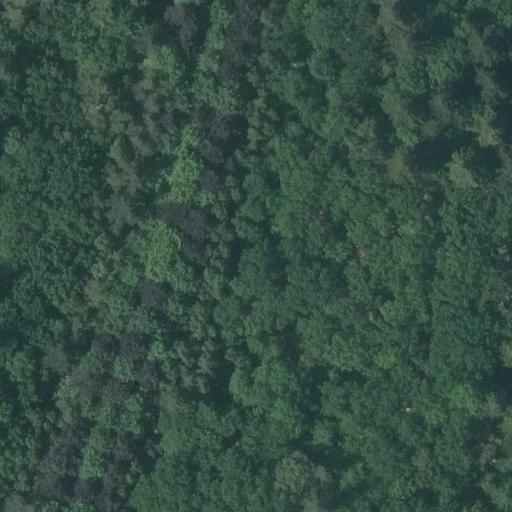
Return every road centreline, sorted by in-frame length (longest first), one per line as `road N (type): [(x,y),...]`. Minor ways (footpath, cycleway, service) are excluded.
road 1 (tertiary): [(57,511),(111,353),(201,0)]
road 2 (unknown): [(107,511),(246,0)]
road 3 (track): [(511,236),(462,511)]
